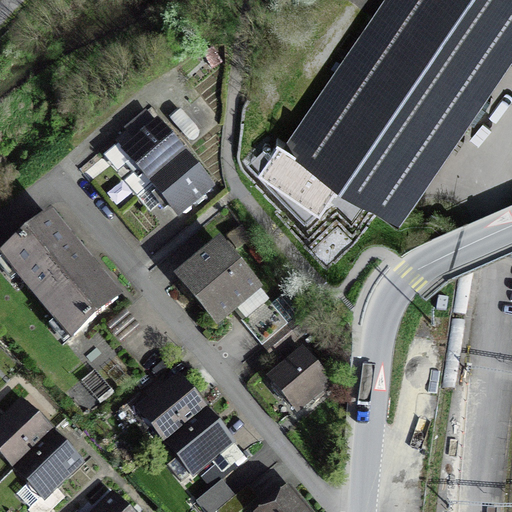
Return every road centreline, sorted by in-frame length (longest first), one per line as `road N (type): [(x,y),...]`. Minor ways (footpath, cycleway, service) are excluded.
road 1 (residential): [(361,505),(323,491),(59,176)]
road 2 (residential): [(361,505),(384,310),(400,284),(456,250)]
road 3 (unknown): [(465,511),(484,346)]
